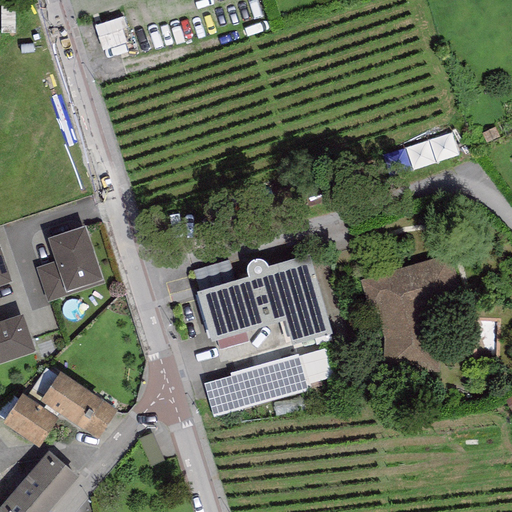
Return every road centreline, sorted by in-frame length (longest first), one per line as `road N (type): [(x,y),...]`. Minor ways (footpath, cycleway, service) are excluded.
road 1 (residential): [(174,388),(48,0)]
road 2 (residential): [(67,511),(174,388)]
road 3 (residential): [(209,511),(174,388)]
